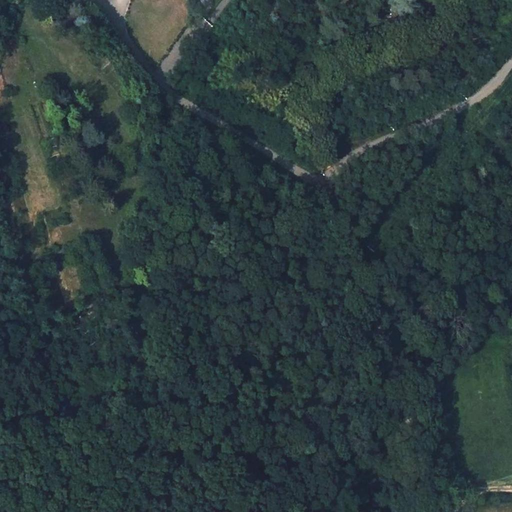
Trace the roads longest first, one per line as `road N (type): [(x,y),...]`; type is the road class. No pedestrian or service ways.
road 1 (residential): [(511,63),(466,105),(327,177),(304,179),(238,136),(183,113),(95,0)]
road 2 (track): [(433,511),(394,370),(329,204),(339,169)]
